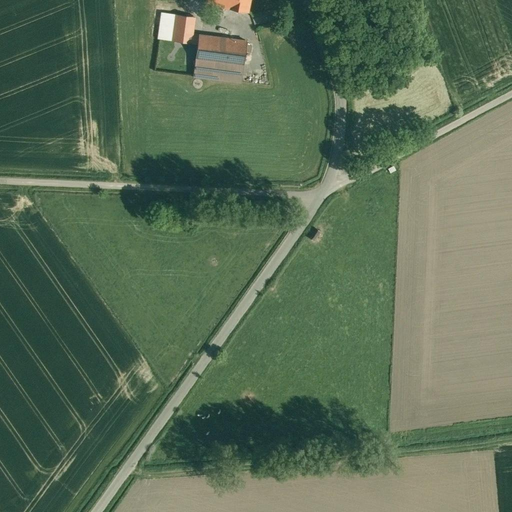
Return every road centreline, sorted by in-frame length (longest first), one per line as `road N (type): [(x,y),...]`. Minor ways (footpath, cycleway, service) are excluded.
road 1 (unclassified): [(323,192),(101,511)]
road 2 (unclassified): [(0,180),(323,192)]
road 3 (unclassified): [(323,192),(511,91)]
road 4 (unclassified): [(310,0),(338,77),(344,126),(323,192)]
